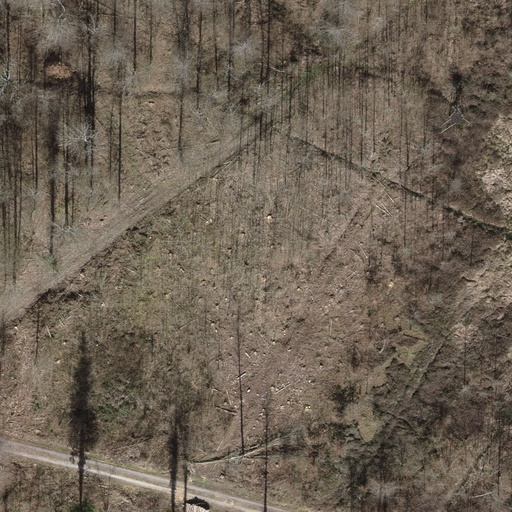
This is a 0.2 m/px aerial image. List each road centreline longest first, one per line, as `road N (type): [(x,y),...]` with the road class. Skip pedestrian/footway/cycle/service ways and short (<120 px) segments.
road 1 (track): [(0,292),(426,0)]
road 2 (track): [(0,446),(252,511)]
